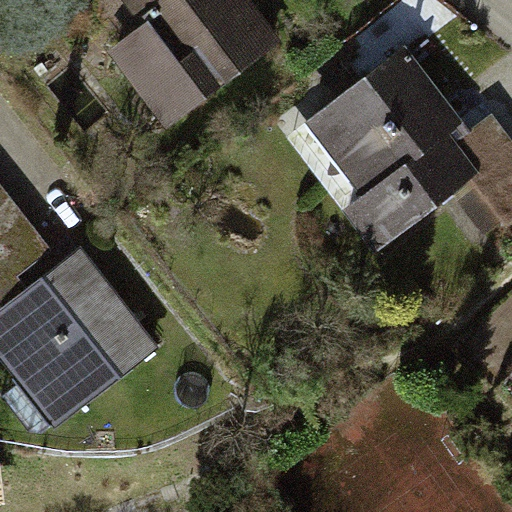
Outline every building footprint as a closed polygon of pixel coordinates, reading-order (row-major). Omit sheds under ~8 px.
[(254,0),(127,0),(147,24),(100,61),(168,145),(291,46),(254,0)] [(405,49),(306,127),(364,200),(446,136),(454,147),(472,133),(405,49)] [(446,136),(364,200),(345,215),(378,257),(481,177),(492,191),(511,175),(511,138),(494,116),(472,133),(454,147),(446,136)] [(0,219),(17,206),(0,185),(0,219)] [(0,292),(52,251),(17,207),(0,220),(0,292)] [(81,250),(0,315),(0,352),(64,431),(163,351),(81,250)]
